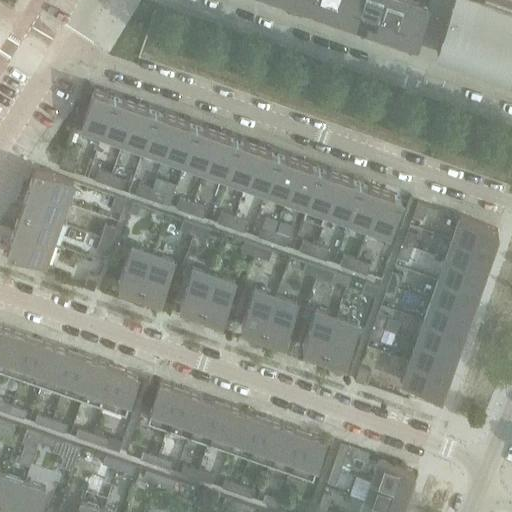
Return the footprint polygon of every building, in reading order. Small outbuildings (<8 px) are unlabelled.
[(338,0),(315,0),(313,5),(320,8),(319,9),(334,14),(338,0)] [(361,0),(338,0),(334,14),(348,19),(348,18),(354,20),(361,0)] [(383,0),(361,0),(354,20),(361,22),(360,23),(374,28),(383,0)] [(406,0),(383,0),(374,28),(388,33),(389,32),(395,34),(406,0)] [(428,7),(407,0),(406,0),(395,34),(401,36),(401,37),(416,42),(428,7)] [(482,7),(465,1),(461,0),(454,0),(437,50),(511,75),(511,10),(484,0),(482,7)] [(108,93),(94,89),(81,127),(102,134),(115,98),(107,96),(108,93)] [(122,101),(115,98),(102,134),(123,141),(136,103),(123,99),(122,101)] [(149,108),(136,103),(123,141),(143,148),(156,113),(148,110),(149,108)] [(163,115),(156,113),(143,148),(164,155),(177,117),(164,113),(163,115)] [(190,122),(177,117),(164,155),(184,162),(197,127),(189,124),(190,122)] [(204,129),(197,127),(184,162),(205,170),(218,132),(205,127),(204,129)] [(231,136),(218,132),(205,170),(225,177),(237,141),(230,138),(231,136)] [(245,144),(237,141),(225,177),(245,184),(259,146),(246,141),(245,144)] [(271,150),(259,146),(245,184),(266,191),(278,155),(271,153),(271,150)] [(286,158),(278,155),(266,191),(287,198),(300,160),(287,156),(286,158)] [(77,161),(63,156),(59,167),(74,172),(77,161)] [(313,165),(300,160),(287,198),(307,205),(320,170),(312,167),(313,165)] [(43,169),(36,167),(35,169),(28,188),(66,201),(74,180),(43,169)] [(98,169),(95,179),(108,184),(112,173),(98,169)] [(327,172),(320,170),(307,205),(328,212),(341,174),(328,170),(327,172)] [(125,178),(112,173),(108,184),(122,188),(125,178)] [(354,179),(341,174),(328,212),(348,219),(360,184),(353,181),(354,179)] [(139,183),(135,193),(149,198),(153,188),(139,183)] [(368,187),(360,184),(348,219),(368,227),(382,189),(369,184),(368,187)] [(66,201),(28,188),(21,208),(59,222),(66,201)] [(166,192),(153,188),(149,198),(163,202),(166,192)] [(394,193),(382,189),(368,227),(390,234),(402,198),(394,196),(394,193)] [(126,198),(116,195),(111,208),(121,212),(126,198)] [(180,197),(176,207),(190,212),(193,202),(180,197)] [(134,201),(130,211),(144,216),(147,205),(134,201)] [(428,204),(417,201),(412,215),(423,219),(428,204)] [(207,207),(193,202),(190,212),(203,217),(207,207)] [(59,222),(21,208),(14,229),(52,242),(59,222)] [(221,211),(218,222),(231,226),(235,216),(221,211)] [(248,221),(235,216),(231,226),(245,231),(248,221)] [(498,229),(460,216),(453,237),(490,251),(498,229)] [(196,223),(182,218),(178,228),(193,233),(196,223)] [(106,223),(101,237),(111,240),(116,227),(106,223)] [(211,228),(196,223),(193,233),(207,238),(211,228)] [(262,226),(258,236),(272,241),(276,230),(262,226)] [(52,242),(14,229),(7,248),(8,248),(7,250),(14,253),(44,264),(52,242)] [(418,233),(408,229),(403,243),(413,247),(418,233)] [(289,235),(276,230),(272,241),(286,245),(289,235)] [(111,240),(101,237),(96,250),(107,254),(111,240)] [(490,251),(453,237),(446,258),(483,271),(490,251)] [(259,244),(245,240),(242,250),(255,255),(259,244)] [(303,240),(299,250),(313,255),(316,245),(303,240)] [(413,247),(403,243),(398,257),(408,260),(413,247)] [(272,249),(259,244),(255,255),(269,259),(272,249)] [(153,252),(132,245),(118,282),(140,290),(153,252)] [(330,249),(316,245),(313,255),(327,260),(330,249)] [(175,259),(153,252),(140,290),(161,297),(175,259)] [(344,254),(340,264),(354,269),(357,259),(344,254)] [(483,271),(446,258),(439,278),(476,292),(483,271)] [(371,263),(357,259),(354,269),(367,274),(371,263)] [(320,266),(307,261),(303,271),(317,276),(320,266)] [(193,266),(180,304),(201,311),(214,273),(193,266)] [(334,270),(320,266),(317,276),(331,281),(334,270)] [(403,274),(393,270),(388,284),(399,287),(403,274)] [(89,271),(84,285),(94,289),(99,275),(89,271)] [(236,281),(214,273),(201,311),(222,319),(236,281)] [(476,292),(439,278),(431,299),(469,312),(476,292)] [(379,286),(366,281),(362,292),(376,296),(379,286)] [(399,287),(388,284),(384,297),(394,301),(399,287)] [(255,287),(241,325),(263,333),(276,295),(255,287)] [(276,295),(263,333),(284,340),(298,302),(276,295)] [(469,312),(431,299),(424,319),(462,332),(469,312)] [(316,309),(303,346),(324,354),(337,316),(316,309)] [(389,314),(379,311),(374,325),(384,328),(389,314)] [(359,323),(337,316),(324,354),(346,361),(359,323)] [(462,332),(424,319),(417,339),(455,353),(462,332)] [(384,328),(374,325),(369,338),(380,342),(384,328)] [(14,331),(2,327),(0,326),(0,365),(2,366),(14,331)] [(35,338),(14,331),(2,366),(22,373),(35,338)] [(55,345),(43,341),(35,338),(22,373),(43,380),(55,345)] [(455,353),(417,339),(410,360),(448,373),(455,353)] [(76,352),(55,345),(43,380),(63,387),(76,352)] [(96,359),(83,355),(76,352),(63,387),(84,395),(96,359)] [(116,367),(96,359),(84,395),(104,402),(116,367)] [(448,373),(410,360),(403,381),(440,395),(448,373)] [(370,369),(360,365),(355,379),(365,383),(370,369)] [(138,374),(124,369),(116,367),(104,402),(125,409),(138,374)] [(147,417),(169,424),(181,389),(160,382),(147,417)] [(202,396),(189,392),(181,389),(169,424),(189,431),(202,396)] [(222,403),(202,396),(189,431),(210,438),(222,403)] [(0,399),(0,409),(9,412),(12,404),(0,399)] [(242,410),(230,406),(222,403),(210,438),(230,446),(242,410)] [(27,409),(12,404),(9,412),(24,417),(27,409)] [(263,417),(242,410),(230,446),(250,453),(263,417)] [(37,413),(35,421),(50,426),(53,418),(37,413)] [(283,425),(271,420),(263,417),(250,453),(271,460),(283,425)] [(16,423),(1,418),(0,420),(0,426),(13,432),(16,423)] [(68,423),(53,418),(50,426),(65,432),(68,423)] [(304,432),(283,425),(271,460),(291,467),(304,432)] [(24,435),(39,440),(42,432),(27,427),(24,435)] [(75,435),(90,441),(93,432),(78,427),(75,435)] [(57,437),(42,432),(39,440),(54,446),(57,437)] [(108,438),(93,432),(90,441),(106,446),(108,438)] [(325,439),(304,432),(291,467),(313,474),(325,439)] [(341,469),(349,444),(341,441),(333,466),(341,469)] [(140,458),(155,463),(158,455),(143,450),(140,458)] [(102,463),(118,468),(120,460),(105,454),(102,463)] [(173,460),(158,455),(155,463),(170,468),(173,460)] [(379,458),(371,479),(407,492),(414,470),(379,458)] [(136,465),(120,460),(118,468),(133,473),(136,465)] [(184,464),(181,472),(196,477),(199,469),(184,464)] [(341,469),(333,466),(327,481),(336,484),(341,469)] [(143,477),(158,482),(161,474),(146,469),(143,477)] [(214,474),(199,469),(196,477),(211,483),(214,474)] [(14,511),(25,481),(5,473),(0,486),(0,511),(2,511),(14,511)] [(176,479),(161,474),(158,482),(173,487),(176,479)] [(222,486),(237,491),(240,483),(225,478),(222,486)] [(407,492),(371,479),(364,500),(399,511),(407,492)] [(38,511),(46,488),(25,481),(14,511),(38,511)] [(255,489),(240,483),(237,491),(252,497),(255,489)] [(332,494),(324,491),(318,507),(327,509),(332,494)] [(262,500),(278,506),(280,497),(265,492),(262,500)] [(225,496),(222,504),(237,509),(240,501),(225,496)] [(296,503),(280,497),(278,506),(293,511),(296,503)] [(399,511),(364,500),(359,511),(399,511)] [(102,511),(104,508),(82,501),(78,511),(102,511)] [(253,511),(255,506),(240,501),(237,509),(244,511),(253,511)]
